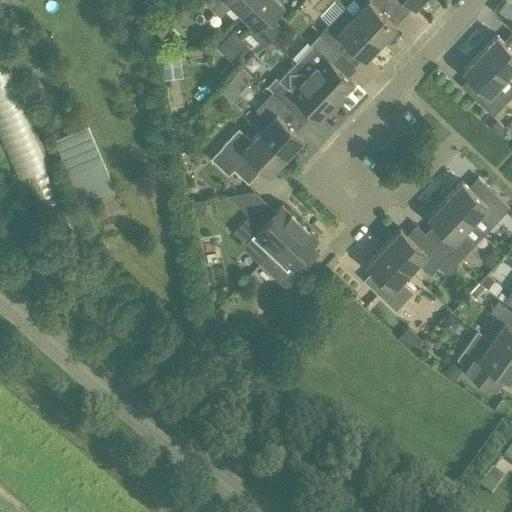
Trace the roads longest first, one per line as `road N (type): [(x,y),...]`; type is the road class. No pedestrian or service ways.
road 1 (primary): [(255,511),(0,294)]
road 2 (residential): [(368,207),(327,169),(482,0)]
